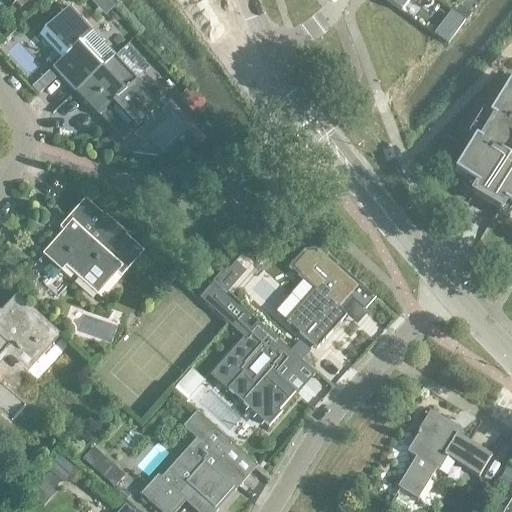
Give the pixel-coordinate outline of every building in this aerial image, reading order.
[(109,0),(93,0),(107,15),(116,7),(109,0)] [(417,0),(384,0),(402,13),(411,0),(412,0),(415,3),(417,0)] [(52,69),(75,94),(114,57),(69,8),(42,33),(65,57),(52,69)] [(465,25),(450,14),(433,37),(447,48),(465,25)] [(147,71),(125,47),(114,57),(75,94),(98,119),(111,107),(133,130),(160,105),(137,80),(147,71)] [(511,84),(510,83),(490,115),(483,111),(475,125),(471,123),(464,134),(474,140),(454,173),(467,180),(461,191),(471,197),(474,193),(500,210),(498,214),(509,220),(511,215),(511,84)] [(144,253),(86,201),(59,231),(64,235),(43,258),(60,273),(65,268),(98,297),(116,277),(120,280),(144,253)] [(375,300),(320,250),(304,251),(288,269),(314,292),(286,323),(316,350),(345,317),(340,313),(351,300),(364,312),(375,300)] [(261,279),(251,291),(275,312),(285,300),(261,279)] [(218,289),(203,305),(227,327),(243,341),(212,376),(222,385),(245,406),(269,428),(279,417),(276,415),(295,394),(273,374),(291,354),(272,337),(258,325),(218,289)] [(35,364),(61,337),(17,298),(0,316),(0,358),(13,344),(35,364)] [(312,371),(323,359),(311,348),(301,360),(312,371)] [(158,478),(141,496),(158,511),(174,511),(183,502),(193,511),(217,511),(216,511),(235,490),(233,488),(241,480),(242,481),(244,479),(243,478),(250,470),(253,472),(257,468),(197,414),(184,429),(201,444),(194,453),(190,449),(161,482),(158,478)] [(397,490),(415,501),(419,503),(436,473),(439,475),(448,461),(478,479),(490,458),(458,438),(460,434),(429,415),(406,454),(415,460),(397,490)] [(93,449),(82,461),(113,491),(125,479),(93,449)] [(62,487),(75,473),(60,458),(47,472),(62,487)]
